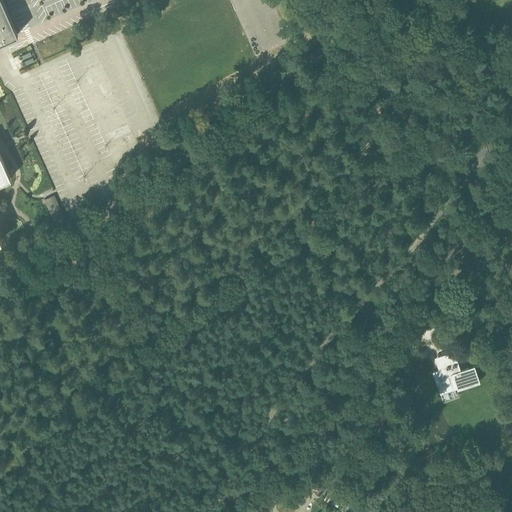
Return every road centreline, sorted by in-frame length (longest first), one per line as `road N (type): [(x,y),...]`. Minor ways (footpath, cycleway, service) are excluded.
road 1 (unclassified): [(0,284),(359,32)]
road 2 (unclassified): [(359,32),(417,155),(462,160),(494,152),(511,136)]
